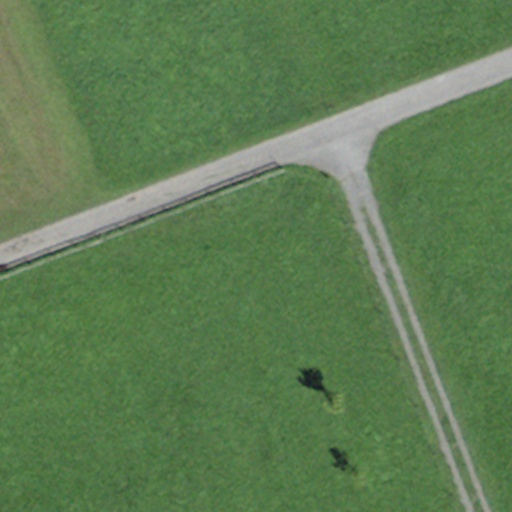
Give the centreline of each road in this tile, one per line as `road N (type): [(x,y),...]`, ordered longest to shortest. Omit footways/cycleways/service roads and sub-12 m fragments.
road 1 (track): [(511,75),(0,264)]
road 2 (track): [(336,138),(478,511)]
